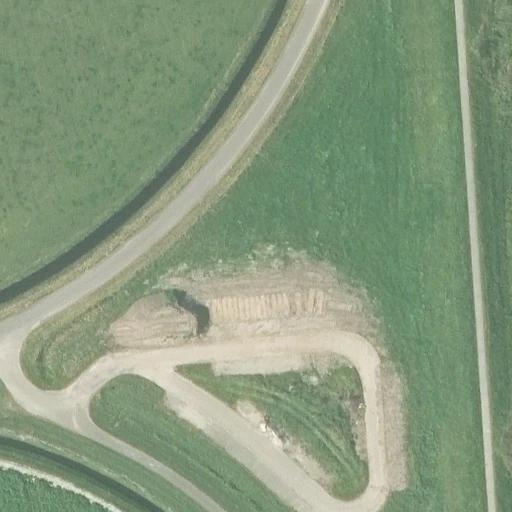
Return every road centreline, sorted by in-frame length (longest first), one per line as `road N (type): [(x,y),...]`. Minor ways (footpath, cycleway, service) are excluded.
road 1 (unclassified): [(0,333),(94,276),(179,205),(275,83),(315,0)]
road 2 (unclassified): [(214,511),(130,453),(33,402),(0,353)]
